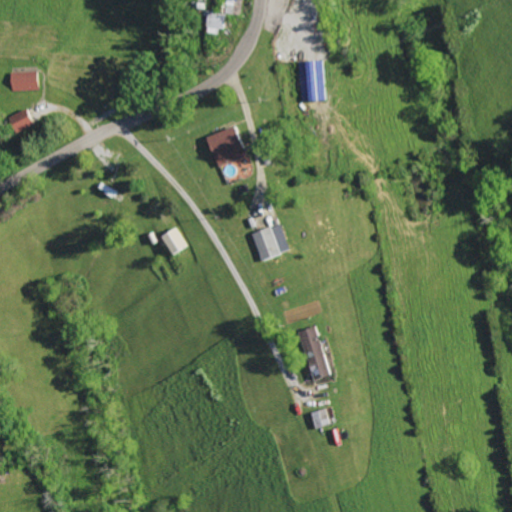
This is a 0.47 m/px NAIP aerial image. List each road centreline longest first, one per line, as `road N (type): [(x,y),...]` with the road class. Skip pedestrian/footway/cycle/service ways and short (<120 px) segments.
road 1 (residential): [(0,189),(219,77),(248,43),(260,0)]
road 2 (residential): [(0,299),(43,353),(74,470),(73,511)]
